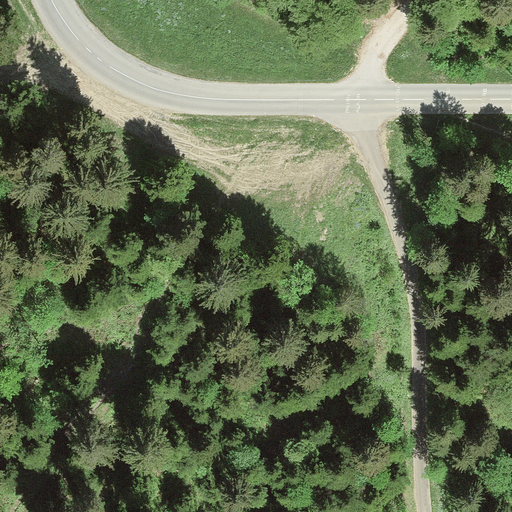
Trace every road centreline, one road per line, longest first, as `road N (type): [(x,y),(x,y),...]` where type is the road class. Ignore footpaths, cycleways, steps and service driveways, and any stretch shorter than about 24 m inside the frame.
road 1 (unclassified): [(425,511),(415,304),(357,100)]
road 2 (tertiary): [(51,0),(96,57),(163,91),(357,100)]
road 3 (tertiary): [(357,100),(511,99)]
